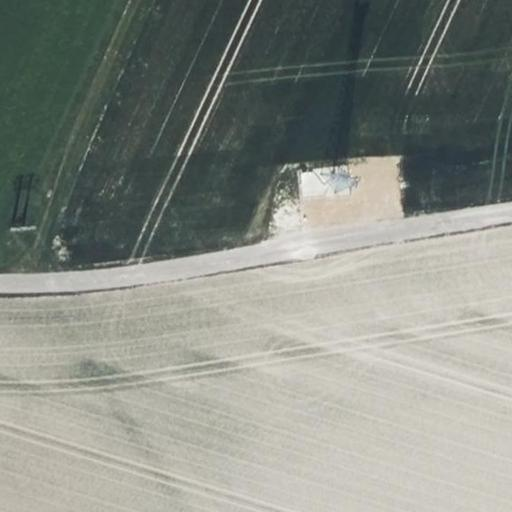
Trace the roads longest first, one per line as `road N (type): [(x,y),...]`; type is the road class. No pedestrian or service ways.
road 1 (track): [(511,213),(115,266),(0,271)]
road 2 (track): [(28,270),(151,0)]
